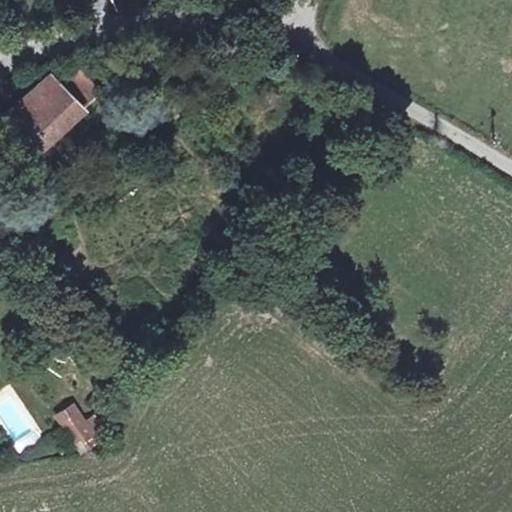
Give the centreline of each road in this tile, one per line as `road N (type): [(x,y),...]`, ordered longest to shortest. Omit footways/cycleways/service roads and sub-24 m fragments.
road 1 (unclassified): [(296,14),(255,12),(77,36),(0,67)]
road 2 (unclassified): [(296,14),(317,45),(511,168)]
